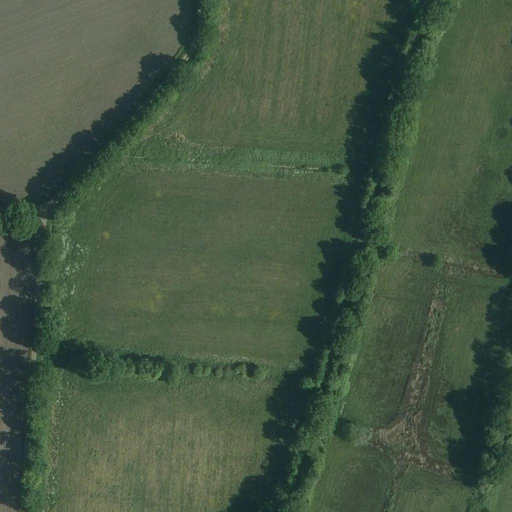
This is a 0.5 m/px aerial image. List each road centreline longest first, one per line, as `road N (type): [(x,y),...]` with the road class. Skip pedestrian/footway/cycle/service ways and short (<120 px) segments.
road 1 (track): [(24,511),(42,222),(191,51),(204,0)]
road 2 (track): [(274,511),(295,478),(424,0)]
